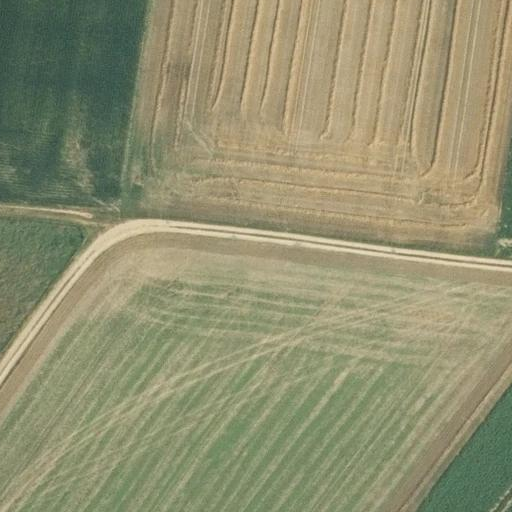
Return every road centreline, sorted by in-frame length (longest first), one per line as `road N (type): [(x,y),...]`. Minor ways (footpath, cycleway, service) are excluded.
road 1 (track): [(0,211),(511,257)]
road 2 (track): [(109,222),(0,372)]
road 3 (track): [(409,511),(511,374)]
